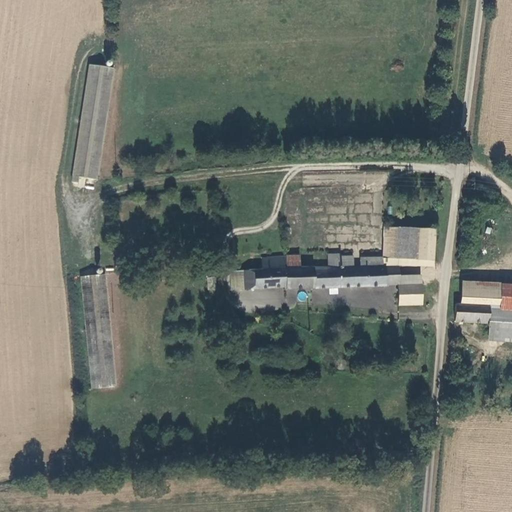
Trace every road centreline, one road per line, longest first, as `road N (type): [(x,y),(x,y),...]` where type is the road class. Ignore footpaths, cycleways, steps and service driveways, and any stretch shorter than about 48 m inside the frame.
road 1 (unclassified): [(484,0),(429,511)]
road 2 (track): [(130,183),(295,165),(483,176),(511,198)]
road 3 (unknown): [(448,308),(409,314),(244,299)]
